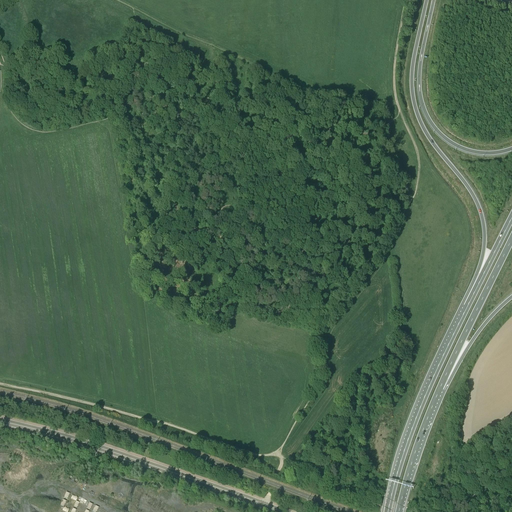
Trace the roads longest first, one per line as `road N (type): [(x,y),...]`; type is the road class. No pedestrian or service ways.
road 1 (trunk): [(426,0),(413,102),(481,214),(475,288)]
road 2 (tertiary): [(282,511),(0,421)]
road 3 (track): [(279,455),(247,453),(168,424),(0,383)]
road 4 (track): [(400,111),(417,153),(414,188),(374,264),(318,330)]
road 5 (trunk): [(475,288),(414,422),(387,511)]
road 6 (trunk): [(511,151),(468,157),(434,132),(419,89),(433,0)]
road 7 (trunk): [(439,388),(511,238)]
road 8 (track): [(318,330),(317,385),(279,455)]
road 9 (trunk): [(398,511),(439,388)]
road 10 (track): [(0,489),(18,495),(52,483),(118,511)]
road 11 (track): [(117,0),(226,52)]
road 12 (track): [(268,219),(316,219),(363,166)]
